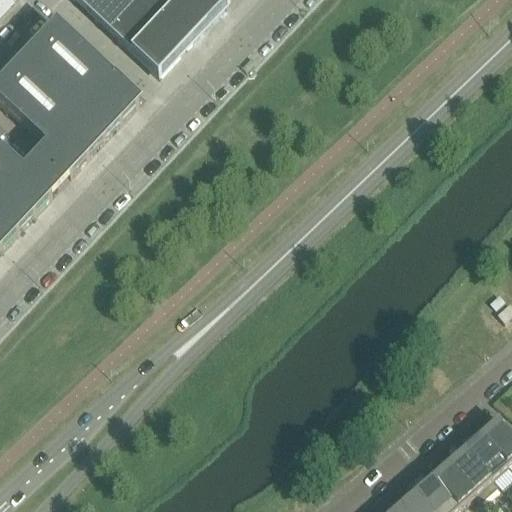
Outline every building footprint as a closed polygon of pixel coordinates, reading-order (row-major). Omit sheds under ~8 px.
[(0,0),(0,18),(17,0),(0,0)] [(227,13),(213,0),(70,0),(159,84),(227,13)] [(140,110),(58,33),(0,95),(0,112),(51,161),(40,172),(62,193),(140,110)] [(0,258),(62,193),(40,172),(29,184),(0,156),(0,258)] [(498,316),(504,310),(502,307),(496,313),(498,316)] [(505,330),(511,323),(511,312),(510,310),(498,321),(505,330)] [(511,471),(511,437),(508,434),(507,435),(501,427),(492,435),(489,432),(481,441),(483,444),(509,474),(511,471)] [(509,474),(483,444),(476,450),(473,447),(464,456),(466,458),(499,495),(499,494),(493,488),(509,474)] [(499,495),(466,458),(459,464),(457,461),(448,470),(450,472),(482,509),(499,495)] [(482,509),(450,472),(443,478),(440,475),(432,484),(434,486),(456,511),(465,511),(476,503),(482,510),(482,509)] [(456,511),(434,486),(427,492),(424,489),(416,498),(418,500),(427,511),(456,511)] [(427,511),(418,500),(411,507),(408,503),(399,511),(427,511)]
